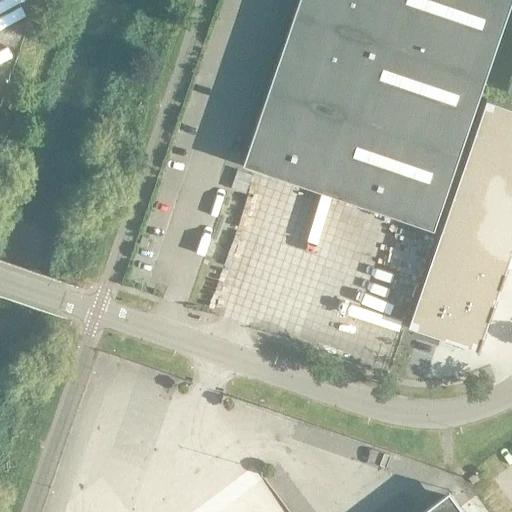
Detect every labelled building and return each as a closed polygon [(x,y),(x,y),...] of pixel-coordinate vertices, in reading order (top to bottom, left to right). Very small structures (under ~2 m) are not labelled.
[(297,0),(241,163),(433,228),(510,0),(297,0)] [(511,107),(486,98),(475,131),(511,143),(511,107)] [(511,143),(475,131),(464,163),(511,179),(511,143)] [(511,179),(464,163),(453,195),(511,215),(511,179)] [(441,227),(511,251),(511,253),(511,215),(453,195),(442,227),(441,227)] [(441,227),(430,259),(501,284),(505,271),(504,271),(511,253),(511,251),(441,227)] [(430,259),(419,291),(490,316),(494,303),(493,303),(499,286),(500,286),(501,284),(430,259)] [(419,291),(408,325),(477,348),(476,350),(478,351),(483,335),(482,335),(488,318),(489,319),(490,316),(419,291)] [(465,511),(448,489),(417,511),(465,511)]
